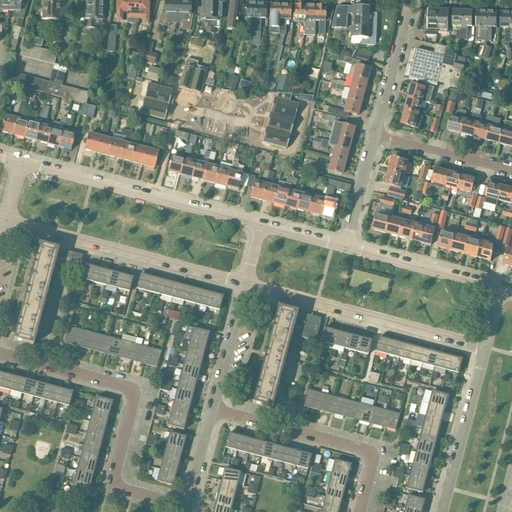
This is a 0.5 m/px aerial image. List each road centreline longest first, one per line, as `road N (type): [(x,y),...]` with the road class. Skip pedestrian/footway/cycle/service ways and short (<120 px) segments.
road 1 (residential): [(186,505),(115,486),(132,398),(124,386),(0,353)]
road 2 (residential): [(4,218),(245,285)]
road 3 (residential): [(245,285),(485,348)]
road 4 (residential): [(359,511),(367,453),(211,410)]
road 5 (residential): [(152,197),(178,100),(244,117)]
road 6 (residential): [(442,511),(485,348)]
road 7 (residential): [(501,290),(344,248)]
road 8 (residential): [(511,171),(375,135)]
road 9 (residential): [(375,135),(409,0)]
road 10 (residential): [(152,197),(19,162)]
road 11 (residential): [(211,410),(245,285)]
